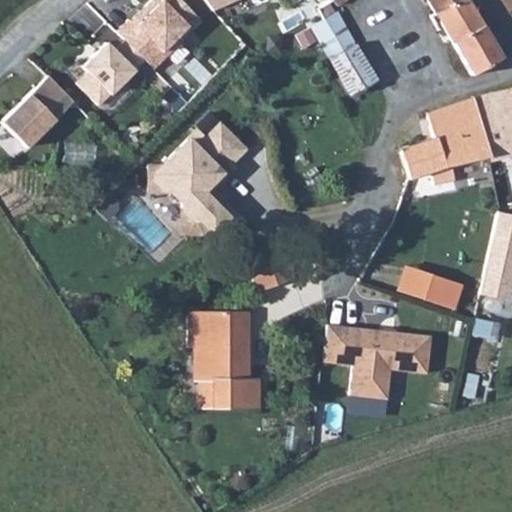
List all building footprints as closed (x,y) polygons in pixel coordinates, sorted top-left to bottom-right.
[(129,20),(117,32),(126,40),(145,59),(154,68),(202,21),(181,0),(152,0),(131,21),(129,20)] [(204,0),(213,10),(235,0),(204,0)] [(427,0),(435,13),(456,0),(427,0)] [(453,42),(482,24),(468,0),(456,0),(435,13),(430,17),(438,28),(443,25),(453,42)] [(511,13),(511,0),(502,0),(511,14),(511,13)] [(312,27),(331,59),(355,45),(330,3),(320,10),(326,19),(312,27)] [(501,57),(482,24),(453,42),(472,74),(501,57)] [(107,42),(83,67),(110,94),(145,59),(126,40),(115,51),(107,42)] [(352,95),(376,80),(355,45),(331,59),(352,95)] [(73,102),(48,77),(1,124),(26,149),(73,102)] [(452,165),(511,150),(511,88),(494,93),(493,89),(482,92),(485,103),(478,104),(475,96),(427,112),(433,137),(399,148),(409,178),(432,171),(436,185),(456,179),(452,165)] [(204,137),(196,128),(157,166),(145,166),(146,192),(169,191),(180,202),(180,227),(187,235),(201,235),(207,229),(210,233),(232,210),(213,190),(235,168),(231,164),(246,150),(219,122),(204,137)] [(232,210),(210,233),(219,241),(229,241),(246,224),(232,210)] [(511,214),(495,212),(479,292),(508,298),(511,280),(511,214)] [(282,242),(245,256),(258,290),(295,276),(282,242)] [(393,290),(454,310),(463,282),(402,262),(393,290)] [(246,311),(193,311),(193,347),(194,384),(197,384),(198,411),(256,411),(256,383),(247,382),(246,311)] [(428,331),(325,323),(321,360),(351,362),(348,392),(388,395),(390,365),(425,368),(428,331)]
